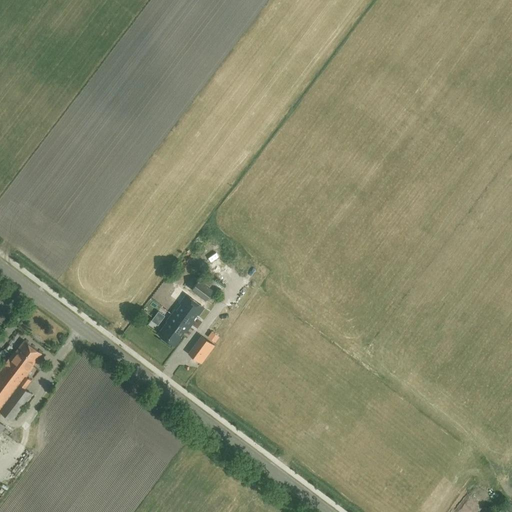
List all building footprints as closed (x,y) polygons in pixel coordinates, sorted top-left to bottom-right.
[(212,279),(204,273),(200,279),(192,289),(206,300),(206,299),(212,304),(219,295),(213,290),(214,289),(208,285),(212,279)] [(203,308),(187,295),(180,303),(182,306),(178,310),(176,309),(172,314),(189,327),(194,320),(193,318),(196,314),(198,315),(203,308)] [(149,299),(140,312),(146,316),(154,303),(149,299)] [(165,315),(159,310),(152,320),(158,324),(165,315)] [(174,346),(189,327),(172,314),(158,334),(174,346)] [(9,348),(15,340),(9,335),(3,343),(9,348)] [(203,336),(194,348),(190,354),(201,362),(206,357),(214,345),(203,336)] [(373,339),(365,344),(374,358),(381,354),(373,339)] [(31,365),(41,353),(25,341),(14,355),(13,354),(0,371),(0,411),(12,420),(31,394),(24,388),(31,380),(25,376),(33,366),(31,365)]
